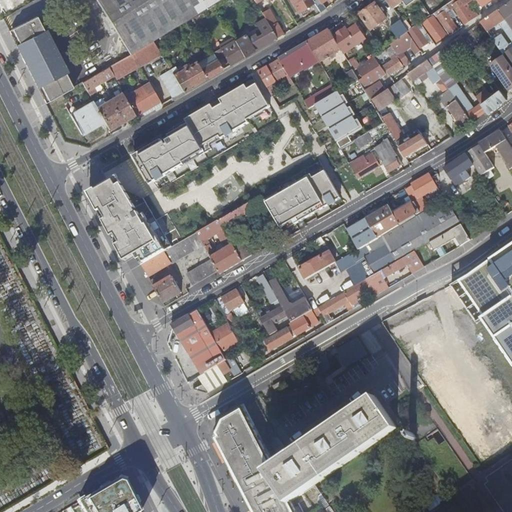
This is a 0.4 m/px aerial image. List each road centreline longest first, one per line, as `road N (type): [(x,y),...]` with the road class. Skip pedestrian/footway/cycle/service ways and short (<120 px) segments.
road 1 (residential): [(511,110),(132,337)]
road 2 (residential): [(511,230),(179,426)]
road 3 (residential): [(50,178),(353,0)]
road 4 (primary): [(0,179),(139,450)]
road 5 (primary): [(132,337),(50,178)]
road 6 (residential): [(34,511),(139,450)]
